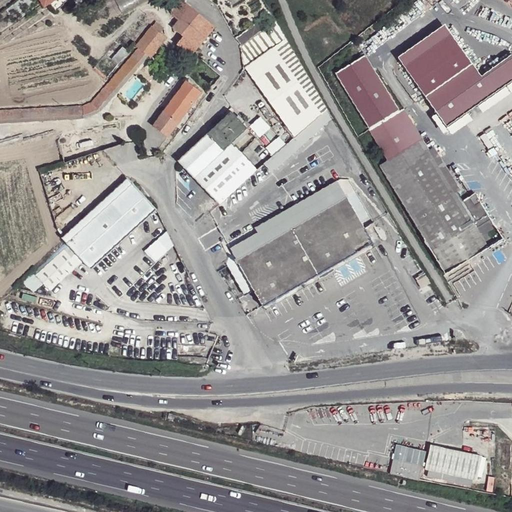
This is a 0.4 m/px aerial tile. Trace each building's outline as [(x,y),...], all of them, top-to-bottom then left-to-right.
[(64,5),(61,1),(60,0),(45,0),(46,0),(48,4),(57,12),(64,5)] [(111,0),(77,19),(87,34),(147,0),(111,0)] [(182,1),(171,14),(180,21),(191,7),(182,1)] [(174,28),(184,37),(197,48),(202,41),(213,27),(191,7),(180,21),(174,28)] [(155,22),(151,26),(158,32),(162,27),(155,22)] [(258,23),(236,39),(241,47),(263,31),(258,23)] [(285,40),(275,23),(263,31),(241,47),(244,69),(252,63),(253,64),(285,40)] [(135,46),(137,48),(145,53),(149,56),(165,37),(158,32),(151,26),(135,46)] [(197,48),(184,37),(177,46),(190,56),(197,48)] [(252,63),(244,69),(279,117),(312,88),(285,40),(253,64),(252,63)] [(356,46),(327,65),(387,163),(379,168),(450,284),(471,271),(486,262),(492,258),(486,249),(502,240),(479,204),(474,207),(469,200),(461,204),(455,195),(421,142),(395,100),(392,102),(356,46)] [(122,47),(112,59),(118,63),(128,52),(122,47)] [(0,110),(0,120),(92,115),(145,53),(137,48),(92,103),(87,106),(0,110)] [(472,61),(425,95),(447,125),(511,77),(511,51),(481,73),(472,61)] [(187,82),(164,111),(178,123),(201,93),(187,82)] [(325,110),(312,88),(279,117),(296,136),(325,110)] [(286,145),(293,152),(331,119),(325,110),(296,136),(292,139),(286,145)] [(178,123),(164,111),(153,126),(166,137),(178,123)] [(226,117),(215,127),(231,144),(247,129),(231,112),(226,117)] [(178,161),(193,178),(231,144),(215,127),(178,161)] [(421,142),(455,195),(460,192),(427,139),(421,142)] [(193,178),(205,191),(243,157),(231,144),(193,178)] [(256,170),(218,204),(222,216),(293,152),(286,145),(256,170)] [(243,157),(205,191),(218,204),(256,170),(243,157)] [(125,177),(27,267),(31,272),(64,242),(130,182),(125,177)] [(231,247),(237,259),(346,197),(337,179),(250,229),(253,234),(231,247)] [(130,182),(64,242),(81,260),(89,268),(154,208),(130,182)] [(227,265),(242,296),(251,292),(258,308),(322,271),(340,261),(373,243),(366,232),(376,226),(356,191),(346,197),(237,259),(227,265)] [(474,207),(479,204),(474,196),(469,200),(474,207)] [(81,260),(64,242),(31,272),(44,285),(48,289),(81,260)] [(340,261),(322,271),(325,276),(343,266),(340,261)] [(486,262),(471,271),(473,274),(488,264),(486,262)] [(44,285),(31,272),(16,286),(29,299),(44,285)] [(424,277),(415,282),(420,291),(429,286),(424,277)] [(396,444),(390,473),(419,479),(425,450),(396,444)] [(460,451),(430,445),(425,469),(428,469),(427,475),(470,485),(471,479),(476,480),(481,457),(460,451)]
